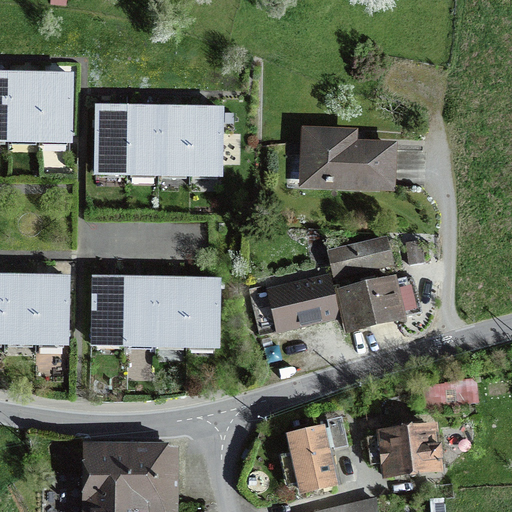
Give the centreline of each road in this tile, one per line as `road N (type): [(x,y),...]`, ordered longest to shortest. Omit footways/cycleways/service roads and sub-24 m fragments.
road 1 (tertiary): [(511,328),(219,413)]
road 2 (track): [(436,110),(437,174),(451,227),(449,346)]
road 3 (tertiary): [(219,413),(76,424),(0,413)]
